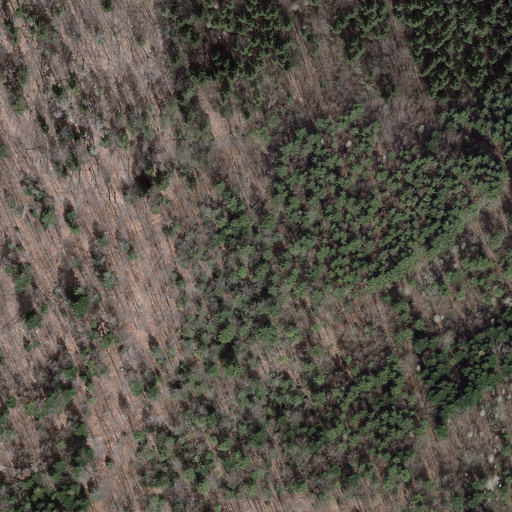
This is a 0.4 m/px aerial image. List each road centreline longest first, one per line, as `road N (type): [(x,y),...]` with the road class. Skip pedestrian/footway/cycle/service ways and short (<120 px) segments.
road 1 (track): [(0,448),(142,420),(238,379),(423,269),(468,236),(511,181)]
road 2 (track): [(511,176),(505,161),(435,111),(386,0)]
